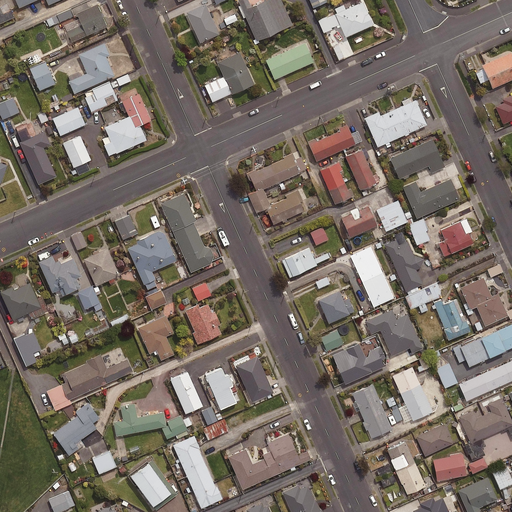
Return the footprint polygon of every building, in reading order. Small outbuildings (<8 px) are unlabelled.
[(291,24),(280,0),(257,0),(249,4),(247,0),(237,0),(255,40),(291,24)] [(371,24),(361,0),(359,0),(333,11),(343,36),(371,24)] [(98,2),(76,11),(81,23),(66,29),(71,40),(107,25),(98,2)] [(204,2),(185,11),(198,41),(218,33),(204,2)] [(0,21),(13,17),(8,4),(0,6),(0,21)] [(73,14),(70,8),(46,18),(50,25),(73,14)] [(236,19),(233,13),(223,18),(225,24),(236,19)] [(369,43),(366,38),(353,44),(356,49),(369,43)] [(105,41),(78,52),(87,71),(69,79),(74,92),(115,74),(106,55),(110,53),(105,41)] [(312,61),(303,41),(264,59),(273,78),(312,61)] [(253,83),(238,50),(215,60),(222,76),(203,84),(211,101),(253,83)] [(511,56),(509,50),(480,63),(491,86),(511,76),(511,56)] [(55,82),(46,60),(30,67),(40,89),(55,82)] [(131,80),(128,72),(116,77),(119,84),(131,80)] [(109,80),(92,88),(93,92),(84,96),(91,110),(118,98),(109,80)] [(502,123),(511,118),(511,90),(511,91),(511,93),(501,98),(502,102),(494,105),(502,123)] [(139,92),(122,99),(129,114),(134,126),(151,119),(139,92)] [(19,110),(13,96),(0,102),(0,116),(1,118),(19,110)] [(425,124),(414,98),(379,114),(377,110),(363,116),(376,146),(425,124)] [(78,105),(52,117),(60,134),(86,123),(78,105)] [(48,119),(44,111),(38,113),(41,122),(48,119)] [(146,138),(141,125),(134,128),(134,126),(129,114),(104,125),(109,135),(102,138),(109,154),(146,138)] [(347,126),(308,143),(315,160),(354,143),(347,126)] [(44,129),(19,140),(38,183),(56,175),(43,145),(50,142),(44,129)] [(81,134),(63,142),(73,166),(91,158),(81,134)] [(431,138),(388,157),(397,178),(440,159),(431,138)] [(360,148),(344,155),(359,189),(375,182),(360,148)] [(290,155),(247,173),(255,190),(298,172),(290,155)] [(334,162),(318,169),(334,203),(349,196),(334,162)] [(414,180),(401,186),(415,217),(458,198),(449,177),(419,190),(414,180)] [(184,191),(160,201),(173,229),(193,220),(196,219),(184,191)] [(303,210),(295,193),(264,207),(272,223),(303,210)] [(406,220),(396,199),(375,209),(385,230),(406,220)] [(375,224),(367,205),(340,217),(348,236),(375,224)] [(137,232),(128,214),(115,220),(123,238),(137,232)] [(427,229),(422,218),(408,224),(416,244),(428,239),(424,230),(427,229)] [(204,245),(193,220),(173,229),(191,271),(211,262),(214,254),(211,247),(204,245)] [(458,220),(439,228),(449,252),(472,242),(467,231),(464,232),(458,220)] [(327,238),(321,226),(309,231),(315,244),(327,238)] [(158,229),(136,238),(138,241),(127,246),(143,282),(155,277),(152,269),(176,258),(164,231),(158,229)] [(87,245),(81,231),(71,235),(77,249),(87,245)] [(395,239),(385,244),(406,290),(422,283),(415,268),(419,267),(423,257),(414,254),(413,254),(407,240),(397,245),(395,239)] [(369,245),(348,254),(372,306),(393,297),(369,245)] [(108,246),(83,257),(95,283),(119,272),(108,246)] [(308,246),(280,259),(288,276),(316,264),(308,246)] [(52,254),(38,260),(52,290),(60,287),(63,293),(80,286),(76,276),(81,274),(73,256),(61,261),(59,258),(55,260),(52,254)] [(502,271),(499,263),(486,268),(489,276),(502,271)] [(329,283),(326,276),(315,281),(318,287),(329,283)] [(481,276),(458,286),(468,308),(475,305),(483,325),(507,314),(497,292),(490,295),(481,276)] [(13,284),(0,290),(12,318),(41,305),(30,280),(14,287),(13,284)] [(211,293),(206,281),(193,287),(198,299),(211,293)] [(441,295),(435,282),(405,296),(410,308),(417,304),(420,312),(427,309),(424,302),(441,295)] [(85,308),(93,304),(96,310),(103,307),(98,294),(101,293),(98,285),(94,286),(93,284),(77,291),(85,308)] [(166,301),(161,289),(146,296),(152,308),(166,301)] [(337,289),(316,298),(327,322),(348,313),(337,289)] [(469,330),(464,319),(460,321),(451,299),(441,303),(450,325),(442,328),(447,339),(469,330)] [(198,303),(185,308),(200,342),(222,332),(218,324),(221,322),(215,309),(212,310),(208,301),(199,305),(198,303)] [(391,308),(364,320),(370,333),(379,329),(390,355),(409,347),(411,352),(421,347),(406,313),(395,318),(391,308)] [(128,313),(109,320),(111,325),(130,318),(128,313)] [(166,313),(138,326),(149,352),(157,349),(161,358),(174,353),(166,335),(174,331),(166,313)] [(511,321),(459,345),(467,365),(511,345),(511,321)] [(40,347),(32,329),(13,337),(25,364),(36,359),(33,351),(40,347)] [(342,342),(335,329),(319,336),(326,350),(342,342)] [(74,332),(61,337),(63,344),(77,339),(74,332)] [(346,352),(332,358),(343,382),(383,365),(376,350),(363,355),(357,341),(344,347),(346,352)] [(87,361),(62,372),(65,381),(63,382),(70,397),(133,370),(127,357),(107,366),(101,352),(86,359),(87,361)] [(257,354),(235,364),(252,401),(274,391),(257,354)] [(428,366),(423,356),(418,358),(421,365),(417,366),(419,371),(428,366)] [(511,357),(457,382),(464,400),(511,378),(511,357)] [(456,382),(447,361),(435,367),(444,387),(456,382)] [(411,365),(390,375),(411,420),(432,411),(411,365)] [(222,368),(205,375),(220,409),(236,402),(229,387),(233,385),(228,374),(225,375),(222,368)] [(188,370),(170,377),(185,412),(203,405),(188,370)] [(372,383),(351,392),(370,437),(391,428),(372,383)] [(395,404),(396,404),(392,395),(386,398),(389,407),(395,404)] [(472,409),(457,416),(469,442),(511,423),(511,421),(501,396),(486,403),(490,411),(475,417),(472,409)] [(78,413),(52,431),(68,455),(79,447),(75,441),(96,426),(93,421),(100,416),(88,400),(75,409),(78,413)] [(134,402),(120,405),(123,418),(113,420),(116,435),(167,425),(164,410),(137,416),(134,402)] [(395,404),(389,407),(396,420),(402,418),(395,404)] [(217,419),(211,405),(202,410),(207,423),(217,419)] [(189,433),(186,426),(192,423),(189,415),(182,418),(181,415),(167,421),(168,424),(161,427),(166,438),(175,434),(177,438),(189,433)] [(229,429),(224,418),(203,427),(208,438),(229,429)] [(443,422),(414,435),(423,455),(452,443),(443,422)] [(246,448),(229,455),(243,487),(311,458),(307,449),(298,453),(289,431),(267,441),(272,454),(252,463),(246,448)] [(194,434),(173,443),(201,506),(222,496),(194,434)] [(404,440),(385,448),(406,493),(424,484),(404,440)] [(116,465),(110,450),(93,457),(99,472),(116,465)] [(462,453),(431,459),(435,480),(465,475),(462,453)] [(486,466),(482,457),(468,463),(472,472),(486,466)] [(149,459),(130,473),(153,503),(171,489),(149,459)] [(511,482),(505,466),(492,472),(498,487),(511,482)] [(487,476),(456,489),(466,511),(473,511),(479,510),(478,507),(496,498),(487,476)] [(299,485),(284,491),(292,511),(323,511),(322,507),(320,508),(315,498),(314,498),(308,484),(300,488),(299,485)] [(240,493),(236,486),(226,490),(229,498),(240,493)] [(56,511),(75,504),(69,490),(49,499),(55,511),(56,511)] [(263,506),(261,502),(246,508),(248,511),(270,511),(267,505),(263,506)] [(418,511),(421,511),(418,502),(401,509),(401,511),(418,511)]
